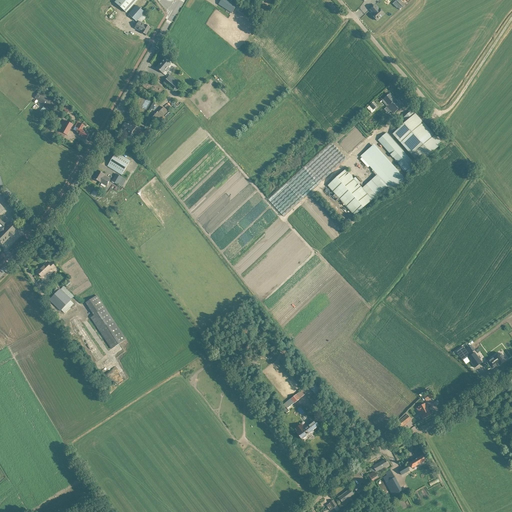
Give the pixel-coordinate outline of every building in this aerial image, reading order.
[(137,0),(117,0),(115,3),(126,13),(137,0)] [(229,0),(221,0),(218,4),(232,13),(237,5),(229,0)] [(379,9),(375,5),(370,9),(374,14),(372,15),(377,21),(384,14),(380,9),(379,9)] [(144,12),(137,6),(129,15),(136,22),(144,12)] [(150,28),(139,21),(137,25),(139,27),(137,30),(141,32),(146,35),(150,28)] [(159,65),(156,68),(163,74),(166,70),(167,72),(168,72),(170,70),(170,69),(168,67),(171,64),(171,63),(169,61),(168,62),(165,59),(159,65)] [(176,87),(178,85),(168,77),(164,82),(174,90),(176,87)] [(52,113),(57,107),(40,92),(35,98),(52,113)] [(393,114),(403,105),(400,102),(398,103),(390,94),(388,95),(387,96),(383,100),(389,106),(385,109),(388,113),(391,111),(393,114)] [(159,126),(166,119),(163,116),(168,111),(164,107),(152,119),(159,126)] [(420,164),(442,144),(415,114),(412,111),(403,119),(406,122),(393,134),(420,164)] [(63,133),(67,135),(73,125),(66,121),(65,120),(59,130),(61,131),(61,132),(63,133)] [(80,134),(79,135),(86,139),(89,134),(82,130),(84,126),(81,123),(76,132),(80,134)] [(130,124),(129,126),(125,124),(121,131),(127,134),(126,137),(128,139),(136,127),(130,124)] [(146,140),(153,133),(148,129),(141,136),(146,140)] [(415,164),(387,133),(378,141),(406,172),(415,164)] [(346,159),(332,143),(269,200),(284,216),(346,159)] [(391,190),(403,179),(373,145),(361,156),(391,190)] [(121,175),(130,161),(116,152),(108,166),(121,175)] [(355,216),(381,192),(371,181),(362,189),(345,170),(328,186),(355,216)] [(100,182),(107,186),(111,180),(104,176),(105,174),(98,171),(94,179),(100,182)] [(112,182),(123,188),(127,180),(116,174),(112,182)] [(0,205),(0,242),(2,244),(10,236),(10,235),(12,233),(15,230),(12,227),(13,226),(10,222),(5,226),(0,220),(0,212),(3,209),(0,205)] [(37,272),(42,277),(52,269),(53,270),(56,267),(51,262),(49,264),(47,263),(43,267),(42,267),(37,272)] [(61,310),(64,313),(73,304),(70,301),(71,300),(65,294),(67,292),(63,288),(61,290),(60,289),(59,290),(57,288),(53,292),(55,294),(49,300),(60,311),(61,310)] [(91,318),(111,349),(126,339),(97,296),(86,303),(94,316),(91,318)] [(81,328),(87,323),(80,315),(74,320),(81,328)] [(475,350),(471,345),(466,349),(470,354),(475,350)] [(463,347),(456,352),(462,360),(470,355),(463,347)] [(475,368),(482,362),(475,353),(468,358),(475,368)] [(503,356),(501,353),(500,354),(499,353),(493,358),(494,358),(487,363),(492,369),(496,366),(498,364),(499,365),(499,366),(505,361),(502,357),(503,356)] [(323,387),(318,381),(312,387),(318,392),(323,387)] [(283,406),(288,413),(290,411),(288,408),(295,403),(295,404),(301,399),(300,399),(308,393),(304,389),(283,406)] [(436,396),(433,391),(427,394),(429,399),(436,396)] [(426,407),(425,404),(419,407),(417,409),(422,419),(424,418),(425,418),(431,415),(429,411),(430,410),(428,407),(426,407)] [(400,421),(404,425),(411,420),(407,415),(400,421)] [(297,431),(296,432),(303,441),(314,432),(313,431),(319,426),(314,420),(308,425),(307,424),(303,427),(301,424),(295,429),(297,431)] [(410,463),(413,468),(426,460),(423,455),(410,463)] [(374,469),(375,470),(375,469),(376,472),(388,465),(387,463),(387,462),(385,459),(373,466),(375,469),(374,469)] [(401,475),(409,470),(406,465),(398,470),(401,475)] [(383,478),(393,496),(402,491),(391,470),(386,473),(387,476),(383,478)] [(369,476),(372,481),(378,477),(375,472),(369,476)] [(350,489),(339,498),(343,503),(354,494),(350,489)] [(333,500),(330,502),(336,511),(340,510),(333,500)]
